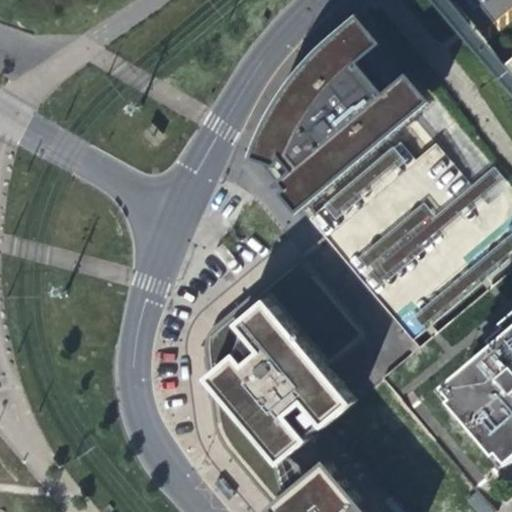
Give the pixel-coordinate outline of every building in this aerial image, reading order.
[(250,154),(298,209),(406,117),(384,90),(358,60),(333,31),(321,42),(294,71),(277,97),(262,125),(250,154)] [(370,511),(306,437),(279,405),(323,368),(363,335),(294,254),(222,315),(206,329),(203,333),(201,338),(200,344),(200,349),(209,420),(211,429),(214,436),(222,450),(274,511),(370,511)] [(511,324),(510,327),(511,329),(511,332),(465,372),(474,383),(470,387),(511,436),(511,324)] [(414,348),(399,330),(392,336),(407,353),(414,348)] [(279,405),(306,437),(317,422),(320,426),(350,401),(323,368),(279,405)] [(224,476),(218,480),(230,495),(235,490),(224,476)] [(476,511),(494,511),(495,511),(478,489),(466,499),(476,511)]
